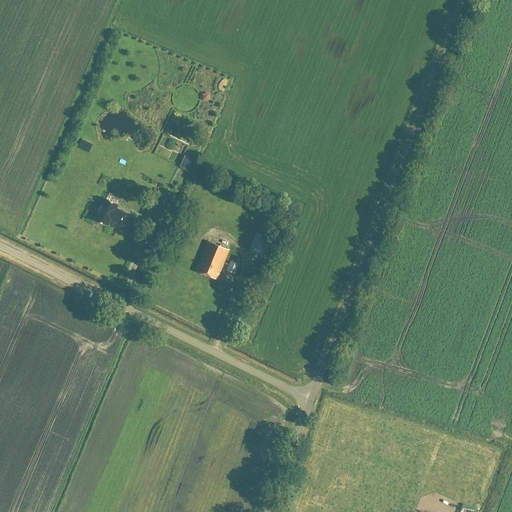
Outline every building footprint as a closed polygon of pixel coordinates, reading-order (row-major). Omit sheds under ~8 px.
[(148,211),(154,215),(162,219),(173,197),(165,193),(159,190),(148,211)] [(95,220),(107,226),(111,219),(114,221),(113,222),(119,225),(125,213),(116,209),(118,205),(105,199),(99,212),(95,210),(91,216),(96,218),(95,220)] [(256,233),(248,252),(265,259),(273,240),(256,233)] [(216,279),(229,250),(207,241),(195,270),(216,279)] [(237,270),(239,264),(231,261),(228,266),(237,270)]
